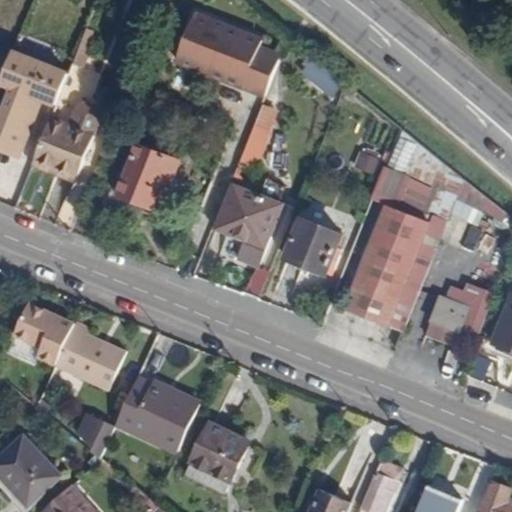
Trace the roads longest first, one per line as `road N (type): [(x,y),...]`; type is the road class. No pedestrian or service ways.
road 1 (tertiary): [(0,230),(511,438)]
road 2 (primary): [(346,0),(443,83)]
